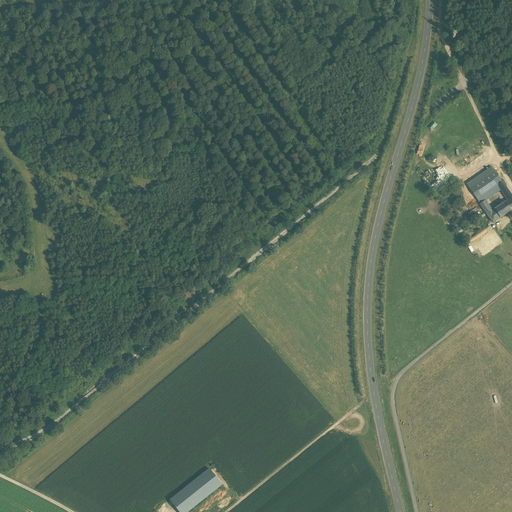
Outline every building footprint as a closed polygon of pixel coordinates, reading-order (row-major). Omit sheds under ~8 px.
[(455,37),(454,37),(454,38),(453,39),(450,40),(454,50),(463,46),(458,35),(455,37)] [(423,152),(429,136),(425,134),(418,151),(423,152)] [(491,167),(466,184),(470,189),(495,172),(491,167)] [(495,172),(470,189),(480,205),(485,202),(501,190),(498,185),(502,182),(495,172)] [(511,196),(502,182),(498,185),(501,190),(509,201),(511,205),(511,196)] [(456,199),(463,194),(461,191),(454,195),(456,199)] [(511,205),(509,201),(492,212),(492,213),(497,220),(511,210),(511,205)] [(492,212),(485,202),(480,205),(493,223),(497,220),(492,213),(492,212)] [(470,216),(479,212),(477,208),(468,213),(470,216)] [(190,511),(223,486),(210,469),(170,500),(178,511),(190,511)]
